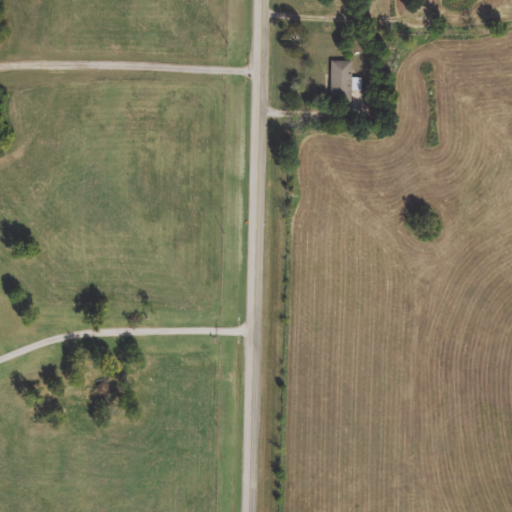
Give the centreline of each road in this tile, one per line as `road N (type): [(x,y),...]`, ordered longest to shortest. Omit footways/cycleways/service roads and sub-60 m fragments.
road 1 (tertiary): [(245,511),(260,0)]
road 2 (residential): [(260,7),(419,14),(511,4)]
